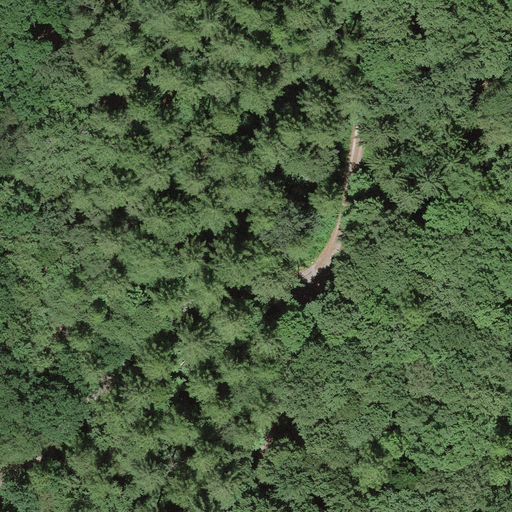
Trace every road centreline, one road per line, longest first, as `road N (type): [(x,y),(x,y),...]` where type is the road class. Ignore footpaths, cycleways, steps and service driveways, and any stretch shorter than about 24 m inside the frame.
road 1 (track): [(244,511),(260,440),(316,310),(287,298),(235,293),(167,326),(0,488)]
road 2 (track): [(316,310),(362,140),(379,0)]
